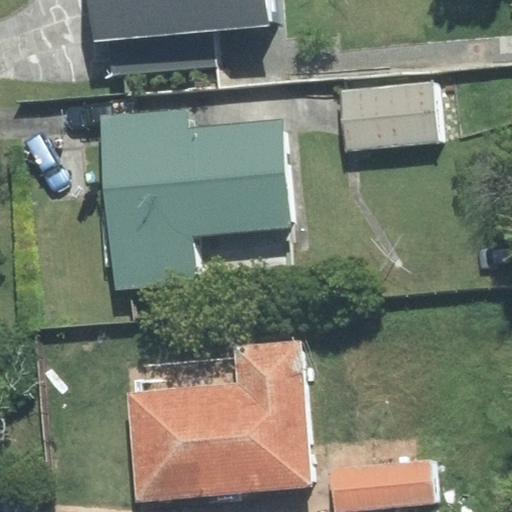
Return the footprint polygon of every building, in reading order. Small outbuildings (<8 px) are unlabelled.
[(124,0),(128,43),(309,31),(307,0),(124,0)] [(451,82),(353,87),(356,153),(454,148),(451,82)] [(307,99),(119,112),(132,290),(220,283),(216,236),(317,228),(307,99)] [(258,363),(149,367),(153,502),(332,497),(328,336),(257,338),(258,363)] [(450,511),(449,462),(342,465),(342,511),(450,511)]
